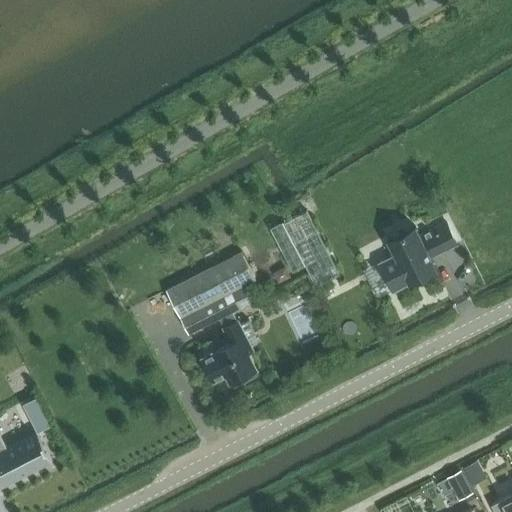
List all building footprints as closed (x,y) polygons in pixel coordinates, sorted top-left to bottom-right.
[(306,264),(317,285),(340,274),(307,209),(272,227),(289,261),(294,271),(306,264)] [(395,256),(381,263),(395,290),(436,269),(430,257),(457,243),(447,222),(420,235),(415,225),(387,239),(395,256)] [(189,333),(219,317),(225,328),(238,320),(233,310),(240,306),(240,307),(254,300),(246,284),(257,278),(242,251),(167,291),(189,333)] [(287,265),(274,271),(279,281),(292,275),(287,265)] [(238,320),(225,328),(232,342),(202,357),(214,380),(228,373),(232,381),(257,367),(249,352),(254,349),(239,320),(238,320)] [(0,485),(1,488),(54,461),(38,431),(9,446),(1,432),(0,432),(0,485)] [(462,470),(449,477),(460,498),(473,491),(462,470)] [(511,511),(511,493),(493,504),(496,511),(511,511)]
